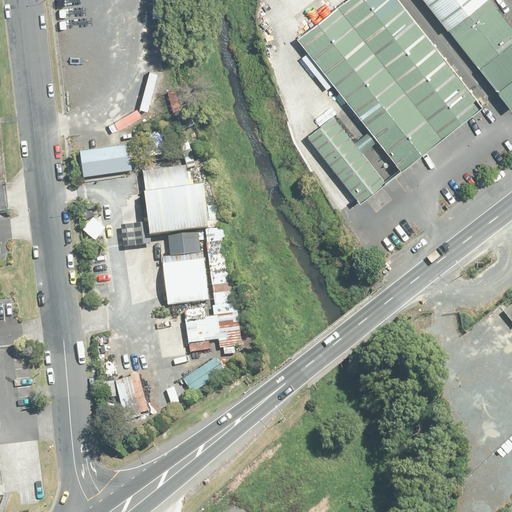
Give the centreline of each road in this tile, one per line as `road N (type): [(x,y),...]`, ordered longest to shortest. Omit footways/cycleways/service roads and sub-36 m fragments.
road 1 (tertiary): [(24,0),(75,469),(93,511)]
road 2 (primary): [(279,387),(511,207)]
road 3 (primary): [(96,511),(176,450),(279,387)]
road 4 (primary): [(279,387),(136,511)]
